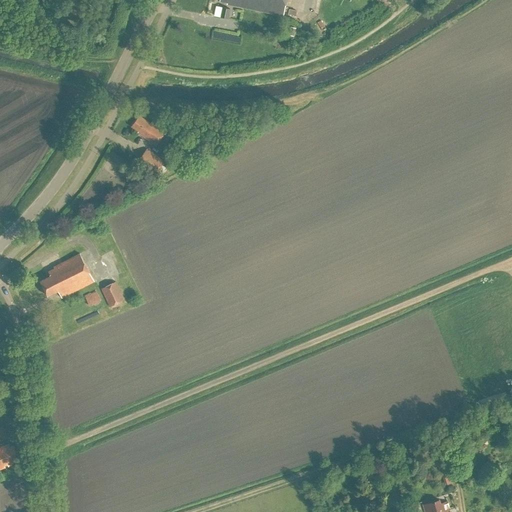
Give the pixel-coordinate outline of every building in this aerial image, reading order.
[(284,16),(286,0),(219,0),(219,2),(227,3),(226,4),(284,16)] [(231,9),(222,7),(220,17),(229,19),(231,9)] [(213,37),(238,43),(239,37),(214,31),(213,37)] [(137,133),(156,145),(166,130),(152,120),(151,123),(139,115),(131,127),(138,131),(137,133)] [(164,161),(147,149),(140,159),(157,171),(164,161)] [(162,157),(172,164),(177,157),(167,150),(162,157)] [(61,299),(93,282),(79,256),(55,269),(55,270),(48,274),(50,278),(40,283),(48,298),(57,292),(61,299)] [(110,307),(125,300),(117,282),(102,289),(110,307)] [(101,300),(96,291),(91,293),(90,292),(84,296),(89,306),(101,300)] [(0,469),(5,468),(4,466),(13,462),(13,463),(20,461),(13,445),(10,446),(9,443),(0,446),(0,469)] [(443,465),(437,461),(434,466),(440,469),(443,465)] [(451,476),(449,467),(441,469),(443,478),(451,476)] [(448,511),(446,504),(440,506),(439,501),(423,506),(424,511),(448,511)]
